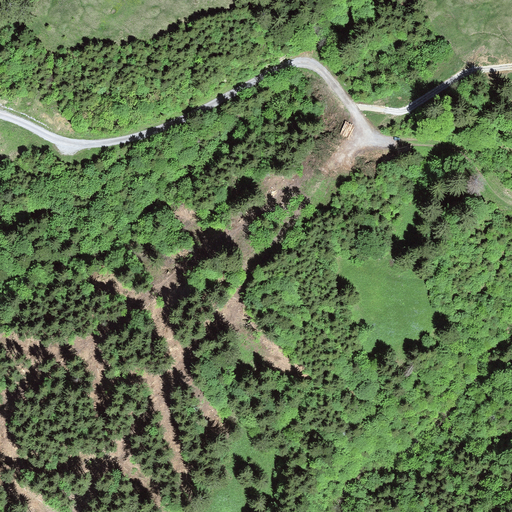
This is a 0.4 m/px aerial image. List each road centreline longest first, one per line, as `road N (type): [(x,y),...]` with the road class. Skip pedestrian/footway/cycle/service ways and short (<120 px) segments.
road 1 (track): [(395,143),(373,137),(321,70),(304,63),(119,141),(77,144),(0,113)]
road 2 (track): [(511,68),(463,73),(399,110),(354,110)]
